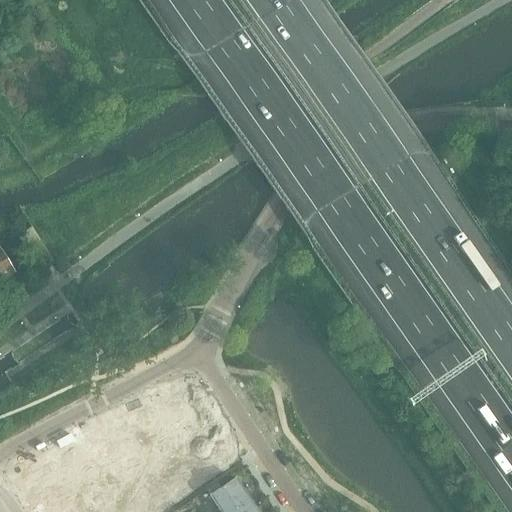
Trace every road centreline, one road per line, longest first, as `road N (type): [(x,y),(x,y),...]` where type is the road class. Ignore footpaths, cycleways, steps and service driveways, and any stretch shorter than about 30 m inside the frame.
road 1 (motorway): [(194,0),(511,449)]
road 2 (unclassified): [(196,355),(289,197),(339,153),(401,121),(511,115)]
road 3 (motorway): [(511,341),(272,0)]
road 4 (residential): [(0,456),(196,355)]
road 5 (residential): [(302,511),(196,355)]
